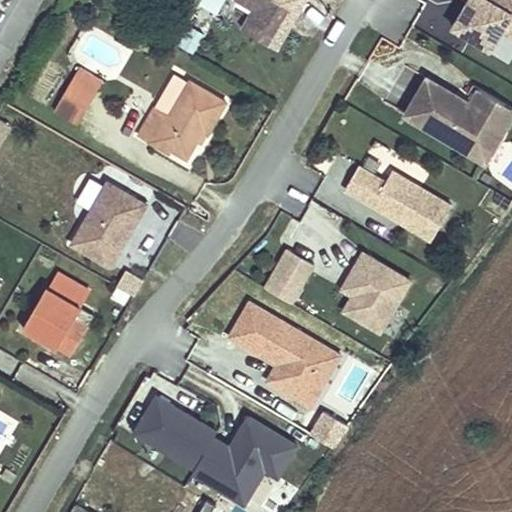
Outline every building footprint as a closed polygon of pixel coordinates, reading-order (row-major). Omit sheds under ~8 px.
[(240,0),(256,9),(249,20),(265,29),(260,38),(276,47),(303,0),(240,0)] [(511,0),(471,0),(470,1),(455,28),(492,50),(504,30),(511,16),(511,0)] [(244,29),(260,38),(265,29),(249,20),(244,29)] [(195,52),(203,34),(188,28),(180,46),(195,52)] [(384,102),(406,113),(425,75),(404,64),(384,102)] [(80,67),(73,78),(86,85),(92,74),(80,67)] [(92,74),(86,85),(97,92),(104,81),(92,74)] [(175,74),(155,108),(170,116),(190,82),(175,74)] [(86,85),(73,78),(55,110),(79,124),(97,92),(86,85)] [(486,162),(499,139),(489,132),(506,103),(480,88),(471,103),(428,78),(406,115),(486,162)] [(170,116),(155,108),(139,135),(155,144),(157,140),(187,159),(204,130),(208,133),(227,102),(190,81),(170,116)] [(511,117),(511,107),(506,103),(489,132),(499,139),(511,117)] [(0,119),(0,139),(0,140),(9,125),(0,119)] [(347,189),(391,216),(394,211),(401,215),(398,220),(432,240),(452,206),(393,171),(386,182),(360,167),(347,189)] [(147,204),(108,182),(73,243),(111,266),(147,204)] [(391,216),(398,220),(401,215),(394,211),(391,216)] [(266,288),(292,303),(315,264),(289,249),(266,288)] [(364,252),(351,273),(362,280),(353,295),(344,310),(381,332),(411,281),(364,252)] [(134,299),(144,281),(126,271),(116,288),(134,299)] [(59,273),(50,289),(82,307),(92,292),(59,273)] [(343,288),(353,295),(362,280),(351,273),(343,288)] [(47,287),(27,321),(44,331),(40,338),(71,356),(89,325),(76,318),(82,307),(50,289),(47,287)] [(230,336),(270,360),(273,355),(281,359),(268,380),(311,406),(321,389),(311,383),(331,349),(251,302),(230,336)] [(23,328),(40,338),(44,331),(27,321),(23,328)] [(341,355),(331,349),(311,383),(321,389),(341,355)] [(270,360),(278,364),(281,359),(273,355),(270,360)] [(249,416),(226,455),(210,446),(216,437),(215,436),(218,431),(157,395),(135,432),(196,468),(193,472),(245,503),(258,483),(251,479),(260,465),(279,476),(297,445),(249,416)] [(335,449),(350,426),(324,411),(310,434),(335,449)] [(17,475),(6,468),(1,476),(12,482),(17,475)] [(199,511),(222,511),(206,501),(199,511)] [(92,511),(78,503),(72,511),(92,511)]
